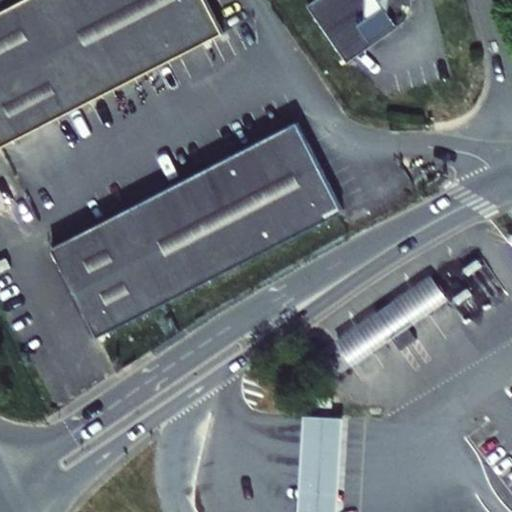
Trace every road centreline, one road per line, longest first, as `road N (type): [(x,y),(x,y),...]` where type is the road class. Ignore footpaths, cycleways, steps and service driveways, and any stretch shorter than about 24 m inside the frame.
road 1 (unclassified): [(64,496),(335,297),(375,257)]
road 2 (unclassified): [(375,257),(310,279),(59,440)]
road 3 (unclassified): [(280,61),(324,119),(351,137),(511,161)]
road 4 (unknown): [(51,179),(19,230),(15,264),(96,396)]
road 5 (unclassified): [(375,257),(511,169)]
